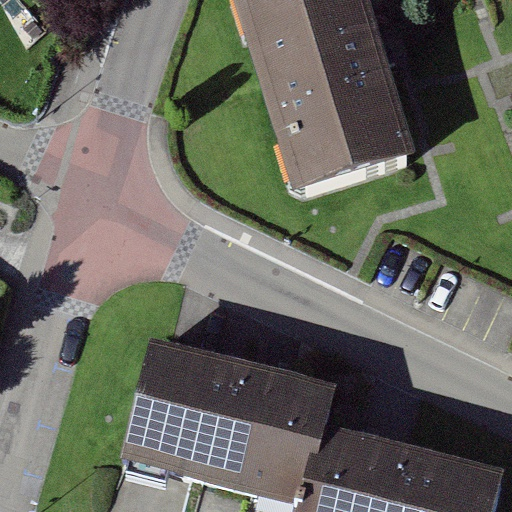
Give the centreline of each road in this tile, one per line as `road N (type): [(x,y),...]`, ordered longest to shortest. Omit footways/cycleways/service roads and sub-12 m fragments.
road 1 (residential): [(511,409),(94,194)]
road 2 (residential): [(94,194),(11,481)]
road 3 (residential): [(157,0),(94,194)]
